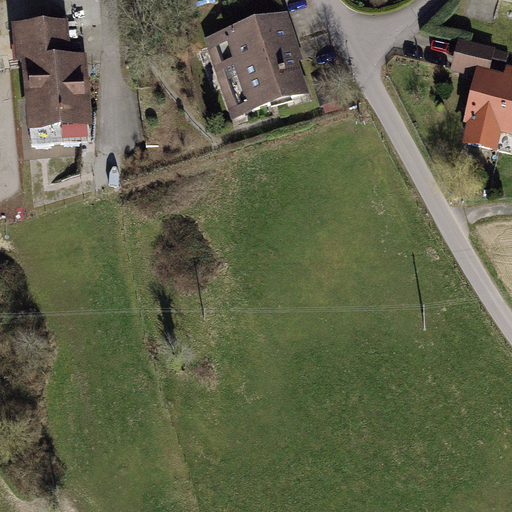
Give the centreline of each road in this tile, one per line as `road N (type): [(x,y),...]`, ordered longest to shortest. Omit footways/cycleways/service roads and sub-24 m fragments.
road 1 (tertiary): [(356,55),(511,300)]
road 2 (residential): [(115,0),(120,135)]
